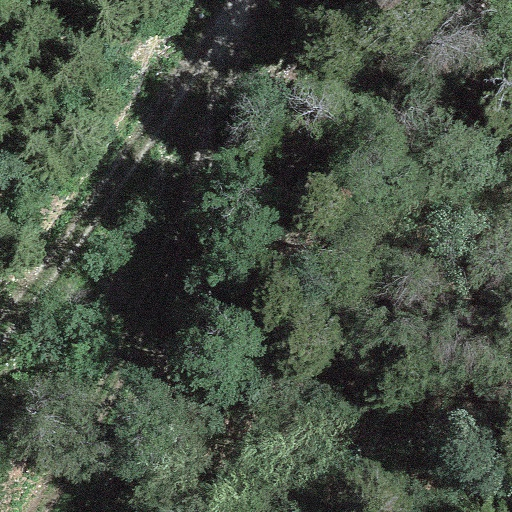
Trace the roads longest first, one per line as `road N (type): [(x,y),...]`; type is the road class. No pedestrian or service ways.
road 1 (track): [(47,511),(211,162),(239,0)]
road 2 (track): [(250,0),(0,336)]
